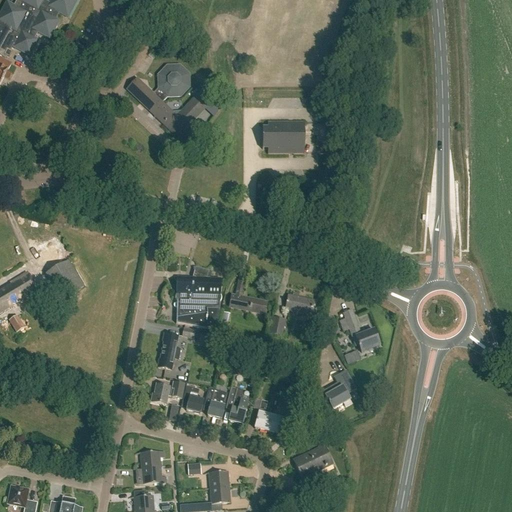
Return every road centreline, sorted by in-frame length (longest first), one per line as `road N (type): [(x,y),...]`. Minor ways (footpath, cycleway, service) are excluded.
road 1 (unclassified): [(118,420),(160,204)]
road 2 (primary): [(441,205),(436,0)]
road 3 (unclassified): [(349,273),(295,241),(160,204)]
road 4 (residential): [(252,511),(261,477),(247,455),(118,420)]
road 5 (track): [(466,154),(459,0)]
road 6 (unclassified): [(160,204),(43,174)]
